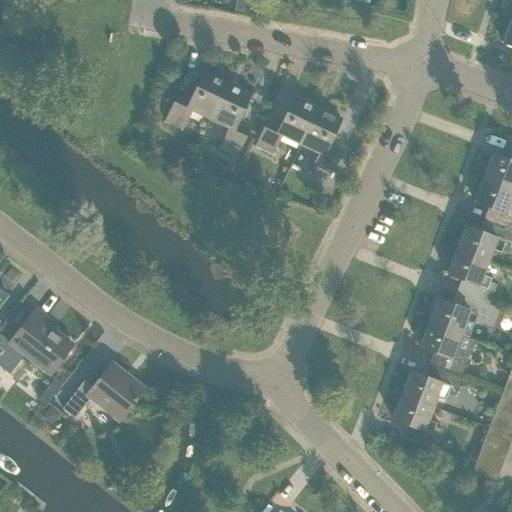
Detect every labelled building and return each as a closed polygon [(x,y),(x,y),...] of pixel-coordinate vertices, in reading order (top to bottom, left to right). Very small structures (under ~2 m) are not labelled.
[(511,19),(502,43),(511,46),(511,59),(511,60),(511,19)] [(209,120),(226,83),(203,72),(189,102),(176,96),(164,120),(182,129),(191,111),(209,120)] [(226,83),(209,120),(228,128),(219,146),(237,155),(249,130),(236,124),(250,95),(226,83)] [(300,145),(317,109),(293,98),(279,127),(266,121),(255,146),(273,154),(281,136),(300,145)] [(317,109),(300,145),(318,154),(310,172),(328,180),(339,155),(327,149),(340,120),(317,109)] [(483,178),(511,188),(511,147),(506,159),(492,154),(483,178)] [(511,203),(509,203),(511,195),(511,188),(483,178),(474,202),(488,208),(483,219),(511,230),(511,203)] [(509,251),(511,242),(511,230),(483,219),(479,231),(465,226),(456,250),(487,262),(492,249),(500,252),(501,249),(509,251)] [(482,275),(487,262),(456,250),(447,275),(460,280),(456,292),(488,304),(496,285),(489,282),(490,279),(482,275)] [(488,305),(488,304),(456,292),(451,304),(438,299),(428,323),(459,335),(464,322),(473,325),(474,321),(492,328),(499,309),(488,305)] [(0,334),(0,368),(8,375),(24,355),(50,375),(72,346),(43,322),(47,318),(35,308),(9,342),(0,334)] [(454,348),(459,335),(428,323),(419,347),(433,353),(428,364),(461,377),(468,357),(461,355),(463,351),(454,348)] [(143,390),(110,364),(92,387),(84,381),(62,408),(74,418),(90,398),(119,421),(143,390)] [(454,396),(461,377),(428,364),(424,376),(410,371),(401,395),(432,407),(437,394),(445,397),(447,394),(454,396)] [(511,393),(511,380),(507,378),(503,390),(511,393)] [(511,406),(511,393),(503,390),(498,402),(511,406)] [(427,420),(432,407),(401,395),(392,420),(405,425),(401,437),(434,450),(441,430),(434,427),(435,423),(427,420)] [(511,420),(511,406),(498,402),(494,413),(511,420)] [(511,433),(511,420),(494,413),(489,425),(511,433)] [(509,445),(511,436),(511,433),(489,425),(485,436),(509,445)] [(504,457),(509,445),(485,436),(481,448),(504,457)] [(500,469),(504,457),(481,448),(476,460),(500,469)] [(495,480),(500,469),(476,460),(472,472),(495,480)]
